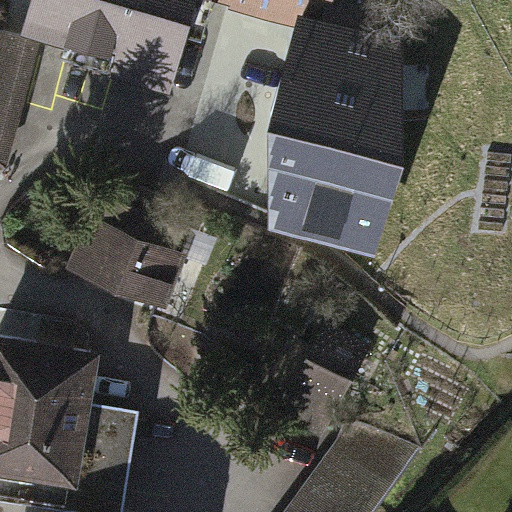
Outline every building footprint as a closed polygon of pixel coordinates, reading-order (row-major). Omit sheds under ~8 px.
[(31,0),(27,17),(71,29),(67,44),(166,72),(186,0),(278,0),(299,6),(321,12),(324,0),(31,0)] [(321,12),(299,6),(273,99),(276,207),(369,237),(400,142),(394,36),(321,12)] [(40,40),(0,29),(0,170),(8,167),(40,40)] [(108,187),(99,208),(177,239),(185,218),(108,187)] [(99,208),(88,203),(65,258),(164,298),(187,243),(177,239),(99,208)] [(374,342),(324,312),(271,399),(320,429),(374,342)] [(97,335),(0,319),(0,490),(120,510),(137,400),(87,392),(97,335)] [(351,419),(280,511),(369,511),(421,445),(351,419)]
